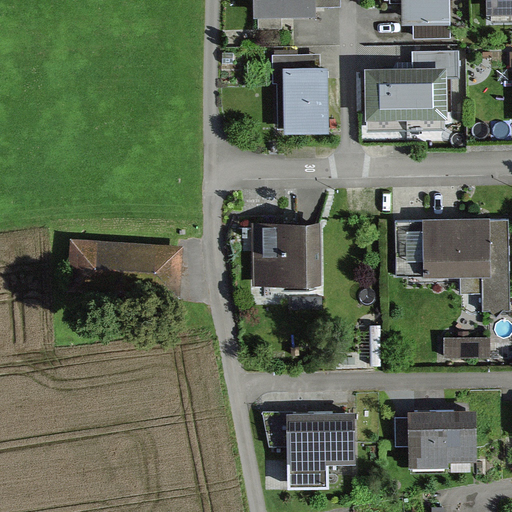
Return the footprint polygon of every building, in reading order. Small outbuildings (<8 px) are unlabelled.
[(315,0),(256,0),(257,21),(316,19),(315,0)] [(446,0),(398,0),(399,20),(413,20),(414,40),(447,39),(446,0)] [(511,0),(486,0),(486,9),(511,9),(511,0)] [(319,58),(274,59),(274,85),(280,85),(281,139),(330,139),(330,75),(319,75),(319,58)] [(406,122),(405,65),(368,66),(369,123),(406,122)] [(443,122),(442,65),(405,65),(406,122),(443,122)] [(511,219),(421,220),(422,280),(486,279),(486,311),(511,311),(511,219)] [(323,226),(276,227),(277,287),(324,286),(323,226)] [(184,252),(70,245),(68,292),(182,299),(184,252)] [(495,357),(494,335),(447,338),(448,359),(495,357)] [(476,413),(409,414),(409,465),(477,464),(476,413)] [(358,418),(292,419),(293,471),(360,469),(358,418)] [(275,484),(290,483),(288,422),(274,422),(275,484)]
